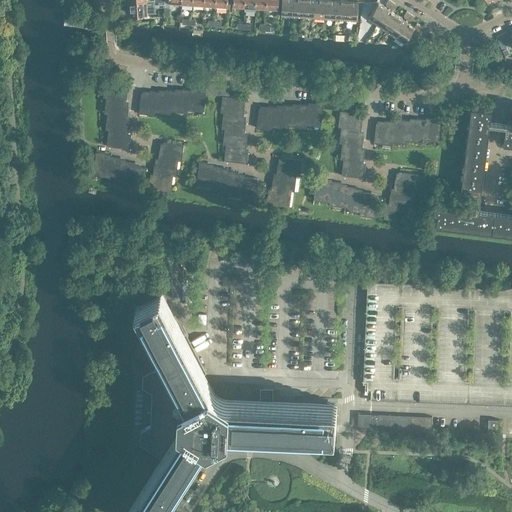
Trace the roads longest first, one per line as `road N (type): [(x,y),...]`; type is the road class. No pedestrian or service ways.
road 1 (residential): [(463,86),(420,98),(119,59),(109,22)]
road 2 (unknown): [(283,378),(286,292),(303,278),(318,297),(317,382)]
road 3 (unknown): [(246,373),(213,350),(213,278),(231,266),(245,275),(250,331)]
road 4 (unknown): [(351,385),(359,282),(399,274),(414,282),(418,298)]
road 5 (unknown): [(414,383),(385,381),(379,371),(384,300),(418,298)]
